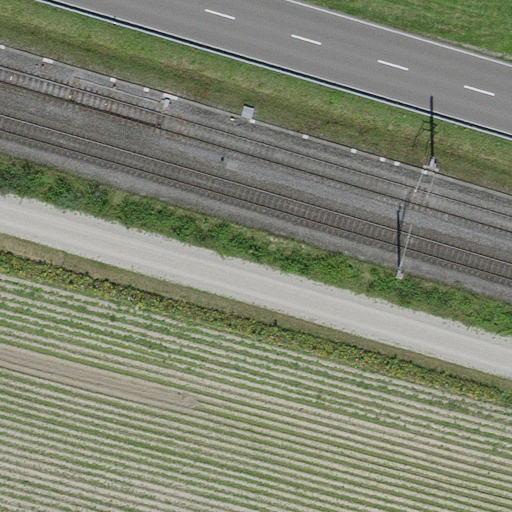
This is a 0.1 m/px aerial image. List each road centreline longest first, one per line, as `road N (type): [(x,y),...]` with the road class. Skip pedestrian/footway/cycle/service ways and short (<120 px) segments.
road 1 (track): [(511,363),(0,211)]
road 2 (primary): [(511,101),(170,0)]
